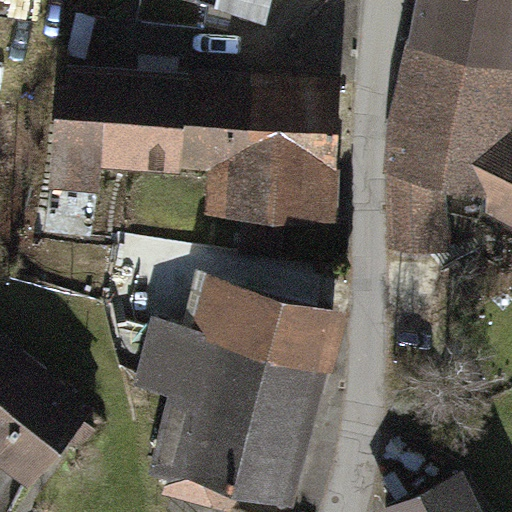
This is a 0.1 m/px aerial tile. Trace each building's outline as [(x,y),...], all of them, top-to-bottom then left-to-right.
[(43,0),(0,0),(0,11),(41,18),(43,0)] [(199,0),(199,1),(270,21),(274,0),(199,0)] [(511,0),(426,0),(419,37),(511,54),(511,0)] [(511,54),(419,37),(415,36),(397,115),(397,243),(437,247),(433,176),(495,188),(508,137),(511,114),(511,54)] [(249,160),(254,76),(186,70),(185,78),(130,74),(129,95),(64,89),(54,151),(59,152),(50,233),(94,235),(104,182),(100,181),(104,154),(221,161),(221,157),(249,160)] [(333,218),(344,81),(254,76),(249,160),(221,157),(221,161),(219,215),(333,218)] [(511,137),(508,137),(495,188),(492,197),(511,205),(511,137)] [(181,470),(286,498),(337,313),(231,284),(181,470)] [(208,332),(158,318),(141,382),(180,392),(187,363),(198,365),(208,332)] [(89,407),(0,334),(0,450),(33,477),(89,407)] [(483,511),(464,473),(389,509),(390,511),(483,511)]
